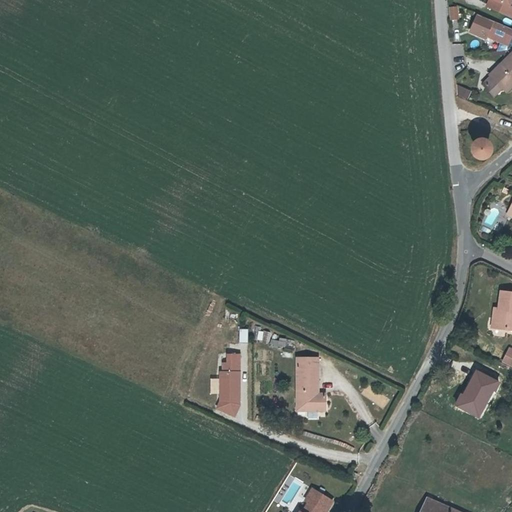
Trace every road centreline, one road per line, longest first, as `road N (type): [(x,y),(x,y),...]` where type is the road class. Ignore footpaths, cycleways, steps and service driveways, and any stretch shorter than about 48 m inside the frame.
road 1 (residential): [(346,511),(436,356),(465,246),(463,198)]
road 2 (residential): [(463,198),(451,142),(445,0)]
